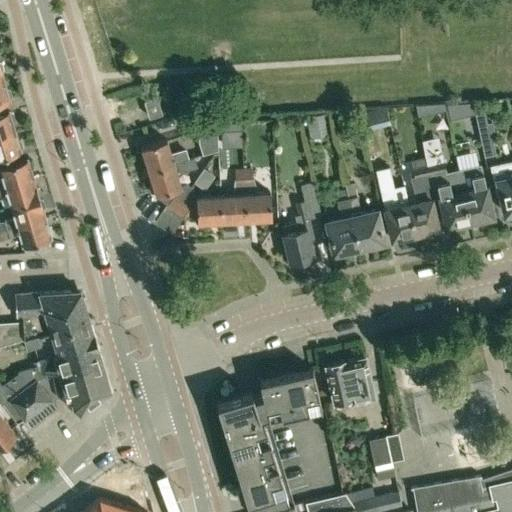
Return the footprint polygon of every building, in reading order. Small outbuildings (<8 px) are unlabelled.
[(0,101),(9,99),(3,79),(0,80),(0,101)] [(157,95),(145,99),(149,115),(162,111),(157,95)] [(451,119),(466,115),(464,103),(448,107),(451,119)] [(378,126),(374,109),(362,112),(366,128),(378,126)] [(0,133),(14,129),(8,110),(0,112),(0,133)] [(484,110),(475,111),(484,156),(493,154),(495,153),(494,144),(493,141),(496,141),(495,133),(492,121),(486,122),(485,117),(484,110)] [(321,114),(305,117),(309,138),(325,135),(321,114)] [(348,115),(333,119),(337,138),(352,135),(348,115)] [(223,129),(241,128),(240,117),(222,117),(223,129)] [(204,152),(218,148),(217,127),(200,128),(201,141),(204,152)] [(0,155),(20,149),(14,129),(0,133),(0,155)] [(149,169),(187,157),(185,149),(171,153),(167,138),(141,146),(149,169)] [(456,225),(470,222),(463,190),(458,168),(446,171),(442,153),(426,156),(430,173),(435,172),(440,195),(439,195),(446,225),(456,223),(456,225)] [(178,187),(181,186),(177,172),(197,166),(194,156),(187,158),(187,157),(149,169),(156,193),(157,193),(157,195),(165,200),(166,200),(167,202),(176,208),(186,193),(178,187)] [(408,202),(415,235),(429,231),(428,230),(438,227),(431,197),(430,197),(425,174),(430,173),(426,156),(409,160),(412,174),(409,174),(415,200),(408,202)] [(0,187),(33,178),(27,158),(0,165),(0,169),(2,178),(0,178),(0,187)] [(511,160),(490,165),(497,194),(501,193),(505,212),(511,210),(511,160)] [(463,190),(470,222),(483,219),(483,217),(493,215),(486,184),(481,163),(458,168),(463,190)] [(372,169),(376,189),(393,185),(388,165),(372,169)] [(11,205),(39,196),(33,178),(0,187),(0,196),(7,194),(11,205)] [(282,231),(290,260),(314,254),(310,237),(314,236),(309,215),(321,212),(313,179),(300,182),(304,198),(296,200),(299,212),(294,213),(296,219),(281,223),(283,231),(282,231)] [(360,212),(357,194),(353,180),(344,182),(345,189),(358,245),(368,242),(372,244),(376,244),(379,243),(381,240),(383,239),(376,209),(360,212)] [(347,247),(358,245),(345,189),(335,191),(341,217),(326,220),(333,250),(336,249),(338,251),(341,252),(345,250),(347,247)] [(245,192),(247,217),(271,216),(270,191),(245,192)] [(222,219),(247,217),(245,192),(221,194),(222,219)] [(415,235),(408,202),(397,205),(394,192),(383,194),(386,207),(385,207),(391,238),(401,236),(402,238),(415,235)] [(222,219),(221,194),(195,195),(196,198),(193,198),(186,193),(176,208),(184,214),(196,213),(197,220),(198,220),(198,224),(201,226),(209,226),(211,223),(211,219),(222,219)] [(0,228),(45,216),(39,196),(11,205),(14,216),(0,220),(0,228)] [(23,245),(51,236),(45,216),(0,228),(0,238),(19,233),(23,245)] [(22,339),(24,338),(89,318),(82,293),(75,288),(16,292),(17,314),(20,314),(20,320),(21,320),(22,339)] [(46,375),(101,358),(89,318),(24,338),(27,349),(42,344),(41,339),(52,335),(57,352),(38,358),(39,363),(18,370),(20,374),(10,382),(12,384),(4,389),(0,383),(0,400),(17,423),(24,418),(4,392),(12,386),(18,391),(36,378),(46,375)] [(12,342),(22,339),(21,320),(20,320),(11,321),(12,342)] [(3,345),(12,342),(11,321),(2,321),(3,345)] [(374,395),(365,355),(343,360),(343,359),(325,363),(333,400),(350,396),(351,400),(374,395)] [(101,358),(46,375),(53,397),(53,396),(64,393),(68,407),(72,406),(73,407),(79,411),(110,388),(101,358)] [(263,394),(253,396),(252,391),(216,402),(249,511),(254,511),(289,504),(262,415),(267,414),(268,418),(310,408),(321,406),(312,367),(301,370),(259,379),(263,394)] [(12,386),(4,392),(24,418),(30,426),(55,407),(50,399),(53,397),(46,375),(36,378),(18,391),(12,386)] [(0,445),(4,443),(6,445),(15,438),(14,436),(16,434),(0,412),(0,445)] [(386,436),(392,461),(402,459),(396,433),(386,436)] [(377,465),(392,461),(386,436),(371,439),(377,465)] [(511,511),(511,468),(482,478),(480,474),(412,486),(416,511),(412,511),(411,509),(400,511),(511,511)] [(371,486),(346,492),(352,501),(373,496),(371,486)] [(355,506),(356,511),(369,511),(401,504),(398,489),(373,496),(352,501),(355,506)] [(356,511),(355,506),(352,501),(346,492),(345,491),(305,501),(308,511),(356,511)] [(99,496),(84,507),(88,511),(120,511),(123,504),(116,501),(99,496)]
